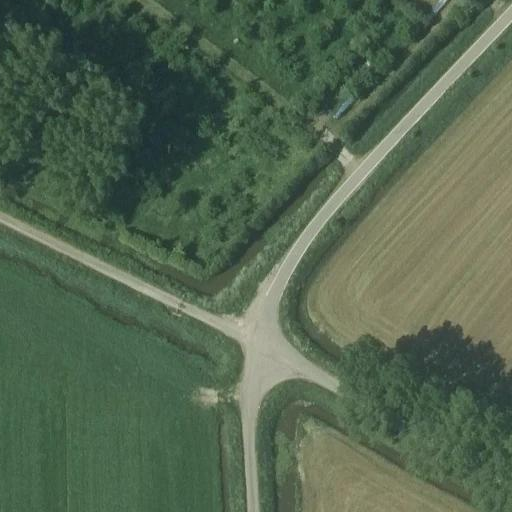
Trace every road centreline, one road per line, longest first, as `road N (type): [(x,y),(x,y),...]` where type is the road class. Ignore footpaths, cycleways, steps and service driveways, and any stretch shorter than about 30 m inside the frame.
road 1 (unclassified): [(263,345),(287,263),(353,177),(511,12)]
road 2 (unclassified): [(263,345),(0,215)]
road 3 (unclassified): [(511,479),(263,345)]
road 4 (track): [(139,0),(359,171)]
road 5 (unclassified): [(251,511),(246,417),(263,345)]
